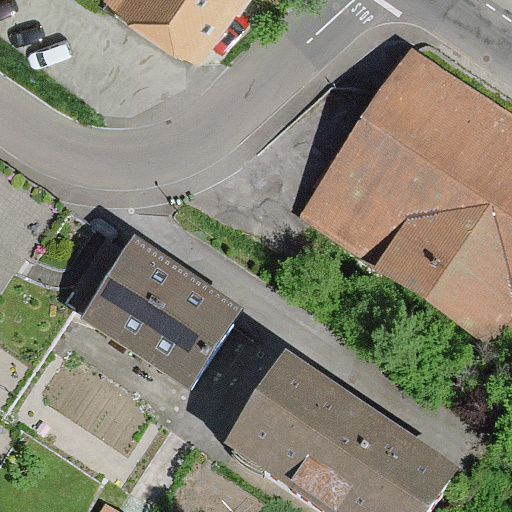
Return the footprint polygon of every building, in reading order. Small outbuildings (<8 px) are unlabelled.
[(234,0),(122,0),(116,10),(191,62),(234,0)] [(511,112),(413,47),(385,89),(308,206),(511,339),(511,112)] [(56,203),(0,166),(0,225),(29,245),(56,203)] [(239,314),(133,243),(82,319),(188,390),(239,314)] [(430,511),(457,473),(284,357),(224,447),(321,511),(430,511)]
